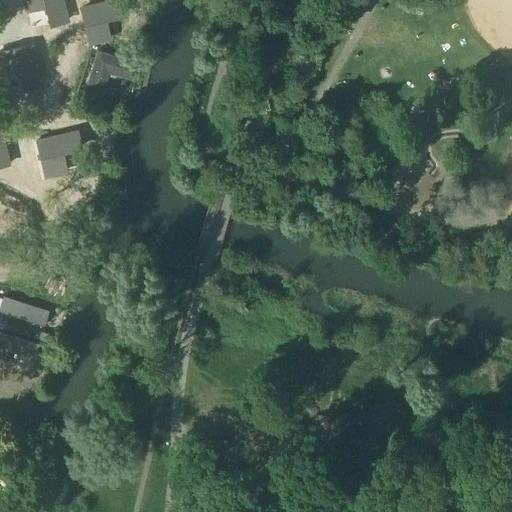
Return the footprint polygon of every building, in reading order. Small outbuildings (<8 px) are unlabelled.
[(66,20),(61,0),(24,0),(27,9),(43,6),(47,8),(51,24),(66,20)] [(106,22),(108,18),(123,14),(120,0),(115,0),(81,8),(89,43),(109,39),(106,22)] [(41,84),(32,45),(0,52),(0,67),(1,73),(18,69),(22,71),(25,88),(41,84)] [(84,91),(100,95),(106,72),(129,79),(134,63),(95,52),(84,91)] [(88,104),(105,110),(105,109),(107,110),(110,100),(109,100),(109,101),(91,95),(88,104)] [(76,128),(37,136),(44,171),(64,167),(61,148),(80,144),(76,128)] [(0,165),(8,163),(0,130),(0,165)] [(0,302),(0,311),(44,326),(49,310),(2,295),(0,302)] [(0,331),(0,365),(2,366),(7,350),(32,358),(36,343),(0,331)]
